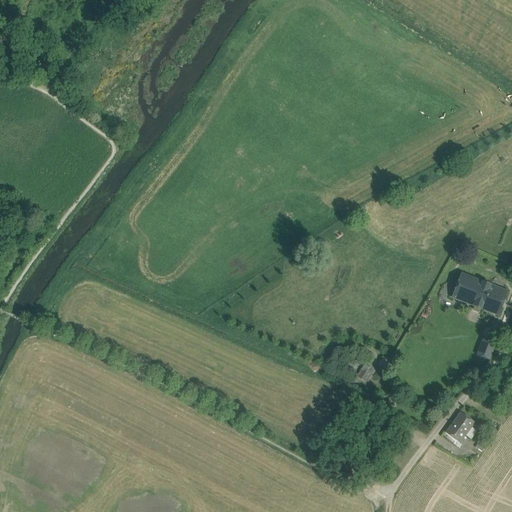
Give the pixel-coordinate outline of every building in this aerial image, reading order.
[(508,292),(461,274),(452,298),(499,316),(508,292)] [(477,356),(489,360),(496,344),(483,339),(477,356)] [(355,363),(350,360),(345,368),(350,372),(355,363)] [(365,366),(357,377),(365,382),(373,371),(365,366)] [(474,425),(460,415),(451,427),(466,437),(474,425)] [(466,437),(451,427),(445,435),(459,445),(466,437)]
